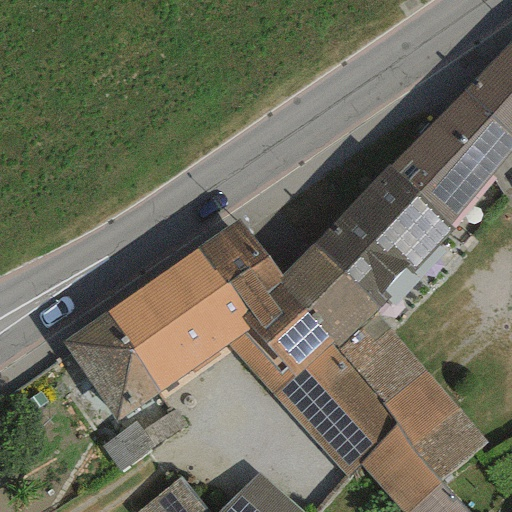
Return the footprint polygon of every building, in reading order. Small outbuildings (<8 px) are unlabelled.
[(511,43),(458,94),(511,141),(511,43)] [(511,141),(458,94),(386,173),(448,231),(511,150),(511,141)] [(386,173),(278,275),(276,277),(280,282),(331,350),(336,356),(374,315),(448,231),(386,173)] [(235,219),(199,247),(245,312),(260,329),(279,314),(264,295),(280,282),(276,277),(278,275),(235,219)] [(245,312),(199,247),(105,314),(161,392),(224,346),(246,330),(237,318),(245,312)] [(246,330),(224,346),(271,396),(290,381),(294,385),(331,350),(280,282),(264,295),(279,314),(260,329),(245,312),(237,318),(246,330)] [(161,392),(105,314),(62,344),(117,423),(161,392)] [(424,373),(374,315),(336,356),(379,409),(424,373)] [(290,381),(271,396),(346,481),(359,468),(397,431),(379,409),(336,356),(331,350),(294,385),(290,381)] [(410,449),(457,411),(424,373),(379,409),(397,431),(410,449)] [(410,449),(438,485),(475,454),(487,442),(457,411),(410,449)] [(397,431),(359,468),(396,511),(408,511),(440,487),(438,485),(410,449),(397,431)] [(299,511),(257,476),(222,511),(299,511)] [(199,511),(179,480),(141,511),(199,511)] [(463,511),(440,487),(408,511),(463,511)]
